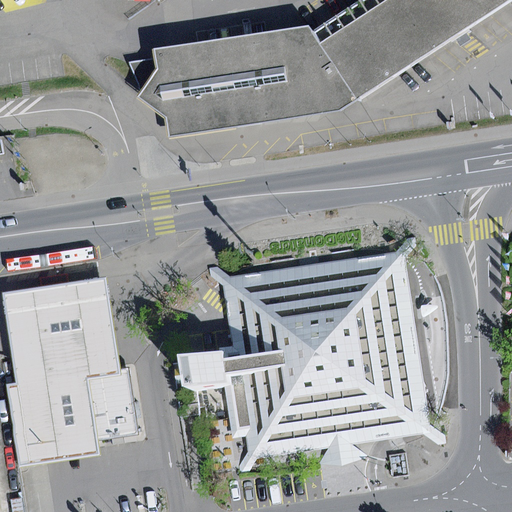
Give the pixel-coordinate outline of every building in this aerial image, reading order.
[(511,0),(387,0),(320,43),(358,100),(511,0)] [(339,112),(358,100),(320,43),(308,26),(154,49),(155,59),(157,68),(141,92),(137,99),(166,118),(170,137),(339,112)] [(157,68),(155,59),(130,62),(141,92),(157,68)] [(397,252),(228,280),(231,311),(235,346),(218,347),(219,352),(178,356),(183,389),(224,383),(232,439),(247,437),(250,459),(329,449),(318,464),(343,466),(369,457),(351,446),(381,442),(431,435),(406,251),(397,252)] [(68,274),(40,278),(41,287),(69,283),(68,274)] [(49,383),(122,372),(113,309),(108,279),(5,295),(9,325),(18,385),(35,382),(46,447),(18,452),(20,468),(100,456),(97,441),(59,447),(49,383)] [(97,441),(138,435),(128,369),(122,372),(49,383),(59,447),(97,441)] [(18,385),(7,387),(18,452),(46,447),(35,382),(18,385)] [(23,511),(22,499),(11,501),(12,511),(23,511)]
